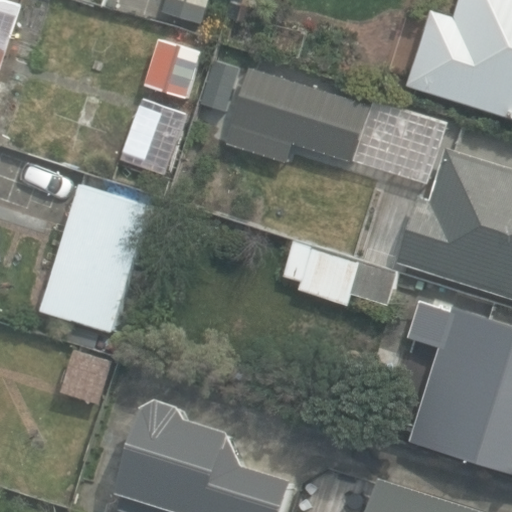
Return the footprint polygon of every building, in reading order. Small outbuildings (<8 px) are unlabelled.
[(0,0),(0,80),(23,4),(9,0),(0,0)] [(210,0),(168,0),(165,9),(204,21),(210,0)] [(434,7),(410,83),(511,115),(511,0),(460,0),(456,14),(434,7)] [(148,83),(190,96),(205,48),(162,36),(148,83)] [(168,173),(190,111),(146,95),(123,157),(168,173)] [(422,192),(401,260),(511,294),(511,165),(449,145),(433,195),(422,192)] [(154,203),(82,181),(77,198),(75,197),(71,212),(74,213),(44,308),(115,330),(154,203)] [(391,301),(401,269),(295,238),(285,275),(303,280),(300,288),(350,303),(354,290),(391,301)] [(442,345),(412,439),(511,470),(511,319),(455,302),(453,309),(422,298),(410,335),(442,345)] [(64,389),(102,401),(115,358),(77,347),(64,389)] [(118,491),(124,494),(120,507),(136,511),(285,511),(296,477),(248,463),(232,427),(191,416),(182,402),(162,396),(145,404),(118,491)] [(502,511),(385,475),(374,511),(502,511)]
